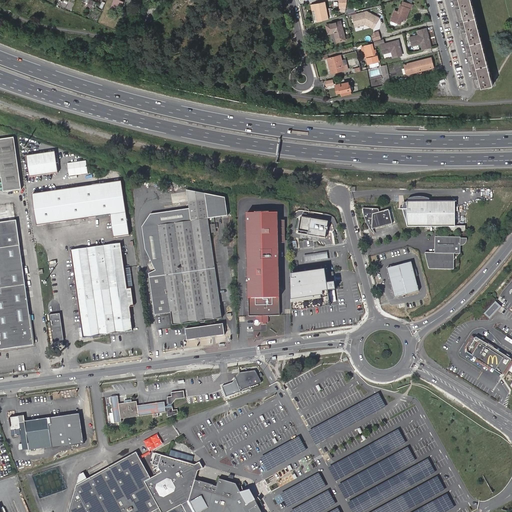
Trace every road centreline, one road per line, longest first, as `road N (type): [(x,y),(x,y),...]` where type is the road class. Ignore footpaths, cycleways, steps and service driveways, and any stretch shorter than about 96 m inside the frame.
road 1 (motorway): [(511,140),(364,139),(218,120),(0,56)]
road 2 (motorway): [(0,76),(122,115),(252,143),(404,159),(511,156)]
road 3 (tertiary): [(331,340),(0,386)]
road 4 (residential): [(432,0),(461,94),(470,90),(447,0)]
road 5 (unclassified): [(374,323),(340,195)]
road 6 (tertiary): [(511,419),(409,352)]
road 7 (tertiary): [(426,325),(511,241)]
